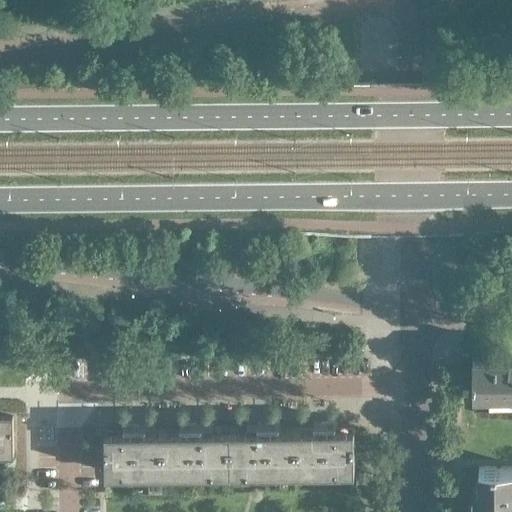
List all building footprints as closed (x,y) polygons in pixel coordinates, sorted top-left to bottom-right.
[(511,391),(511,351),(509,352),(509,355),(473,355),(473,392),(511,391)] [(0,456),(13,457),(12,415),(0,415),(0,456)] [(354,469),(354,426),(336,426),(336,421),(333,421),(313,422),(313,427),(296,427),(297,469),(354,469)] [(297,469),(296,427),(280,427),(280,422),(257,422),(246,422),(246,427),(230,428),(230,470),(297,469)] [(163,471),(163,428),(146,429),(146,423),(123,424),(123,429),(105,429),(106,471),(163,471)] [(230,470),(230,428),(213,428),(213,423),(180,423),(180,428),(163,428),(163,471),(230,470)] [(511,511),(511,465),(479,466),(479,511),(511,511)]
